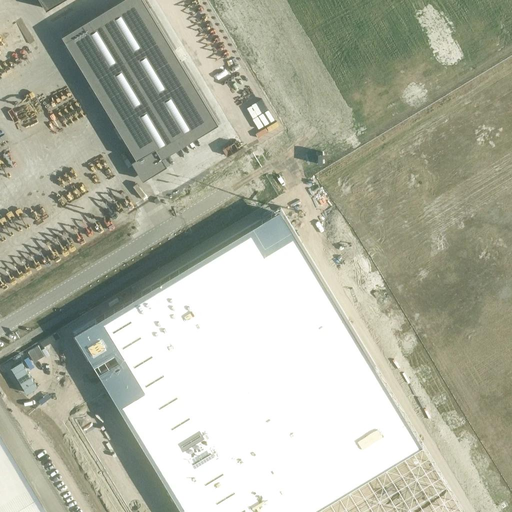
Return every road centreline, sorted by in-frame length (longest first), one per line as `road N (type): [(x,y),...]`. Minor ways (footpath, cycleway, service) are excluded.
road 1 (unclassified): [(0,327),(235,185)]
road 2 (unknown): [(67,67),(162,229)]
